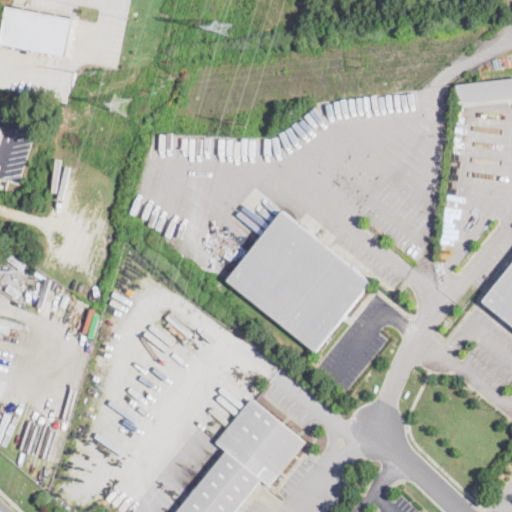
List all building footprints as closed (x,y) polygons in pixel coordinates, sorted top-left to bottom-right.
[(9,3),(1,42),(67,55),(74,16),(9,3)] [(511,97),(460,103),(458,84),(511,78),(511,97)] [(342,319),(316,351),(229,280),(285,211),(372,282),(342,319)] [(27,264),(22,270),(8,260),(13,254),(27,264)] [(511,323),(484,301),(504,276),(511,265),(511,323)] [(50,281),(44,305),(39,304),(45,280),(50,281)] [(22,292),(17,298),(6,290),(11,284),(22,292)] [(277,478),(271,485),(263,479),(235,511),(177,511),(228,451),(217,441),(253,397),(307,442),(277,478)]
